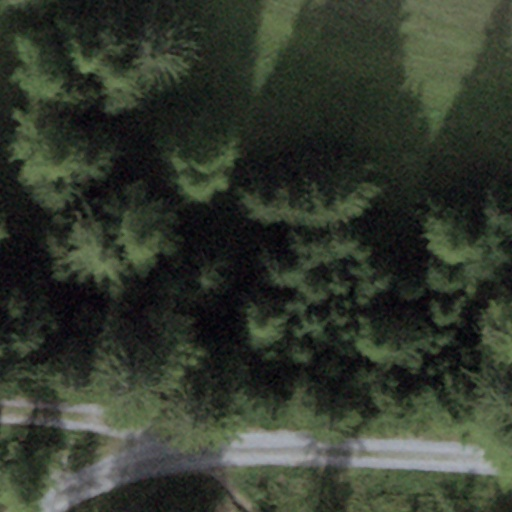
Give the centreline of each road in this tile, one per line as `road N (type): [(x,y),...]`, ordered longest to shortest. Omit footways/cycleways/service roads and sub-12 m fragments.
road 1 (track): [(43,511),(159,445),(511,460)]
road 2 (track): [(159,445),(0,419)]
